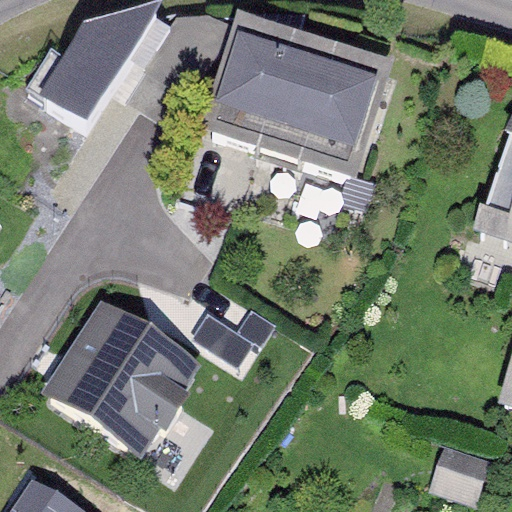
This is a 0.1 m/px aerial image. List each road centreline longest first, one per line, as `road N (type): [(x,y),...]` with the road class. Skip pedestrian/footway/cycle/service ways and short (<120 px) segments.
road 1 (residential): [(0,372),(98,220)]
road 2 (residential): [(98,220),(202,283)]
